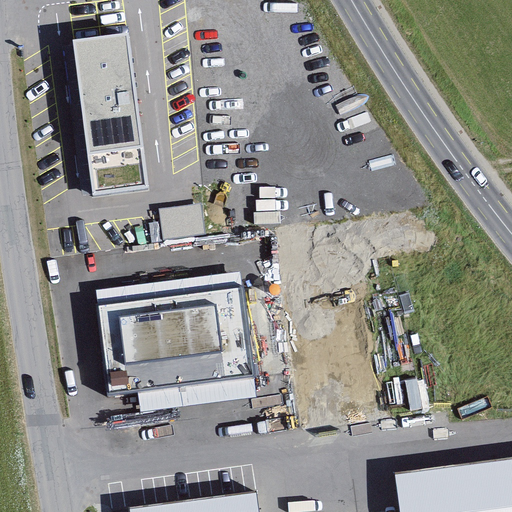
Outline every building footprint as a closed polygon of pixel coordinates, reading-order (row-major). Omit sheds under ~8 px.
[(129,32),(74,39),(93,194),(148,188),(129,32)] [(208,232),(203,201),(160,208),(166,240),(208,232)] [(241,273),(95,292),(109,397),(138,393),(140,409),(257,394),(241,273)] [(511,511),(511,456),(394,472),(399,511),(511,511)] [(258,511),(256,490),(129,508),(129,511),(258,511)]
